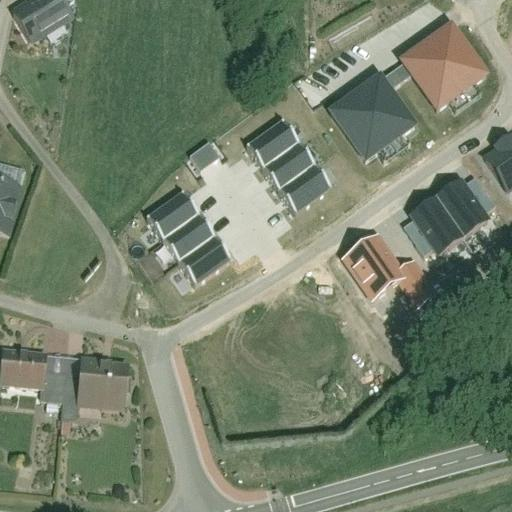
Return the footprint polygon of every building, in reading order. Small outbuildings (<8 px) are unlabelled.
[(40,0),(14,17),(34,48),(74,22),(59,0),(40,0)] [(409,83),(435,119),(487,83),(451,32),(399,68),(402,72),(409,83)] [(382,85),(389,96),(409,83),(402,72),(382,85)] [(326,119),(363,172),(416,135),(389,96),(382,85),(379,81),(326,119)] [(245,153),(294,221),(330,196),(281,127),(245,153)] [(511,143),(482,165),(507,200),(511,196),(511,143)] [(190,162),(200,176),(219,164),(209,150),(190,162)] [(0,239),(12,242),(24,191),(0,185),(0,239)] [(475,186),(465,192),(484,220),(494,214),(475,186)] [(461,187),(408,223),(412,228),(432,257),(437,264),(490,228),(484,220),(465,192),(461,187)] [(230,267),(183,199),(147,223),(194,292),(230,267)] [(412,228),(402,235),(423,265),(432,257),(412,228)] [(378,241),(341,267),(371,312),(400,292),(417,316),(438,301),(414,267),(401,275),(378,241)] [(42,396),(46,359),(3,356),(0,392),(42,396)] [(65,409),(69,362),(46,359),(42,396),(41,407),(65,409)] [(79,411),(83,363),(69,362),(65,409),(63,426),(78,427),(79,411)] [(83,363),(79,411),(126,415),(130,367),(83,363)]
